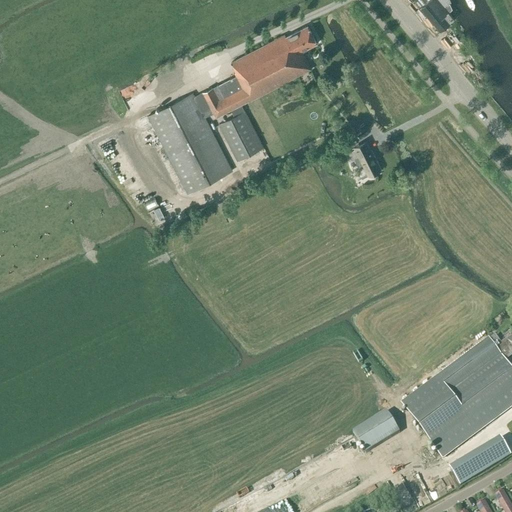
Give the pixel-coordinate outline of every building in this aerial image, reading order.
[(415,0),(440,30),(454,19),(448,12),(452,9),(447,0),(415,0)] [(316,43),(308,26),(286,37),(284,34),(232,61),(237,71),(235,72),(236,75),(213,87),(195,96),(193,93),(148,116),(188,193),(232,170),(205,117),(213,113),(216,117),(230,109),(234,116),(219,124),(237,160),(263,147),(241,104),(248,100),(249,101),(311,69),(302,51),(316,43)] [(354,147),(355,149),(348,153),(352,160),(354,159),(358,167),(362,165),(368,176),(381,170),(367,141),(354,147)] [(511,338),(508,342),(507,340),(501,344),(496,338),(490,342),(489,341),(402,406),(442,459),(511,406),(511,371),(505,362),(511,356),(511,338)] [(366,454),(399,433),(387,412),(353,433),(366,454)] [(507,431),(501,434),(505,441),(510,438),(507,431)] [(511,456),(500,439),(450,469),(460,487),(511,456)] [(495,497),(503,511),(511,511),(511,509),(503,493),(502,493),(500,491),(495,494),(496,497),(495,497)] [(477,507),(479,511),(489,511),(484,503),(484,504),(482,501),(477,504),(478,507),(477,507)]
